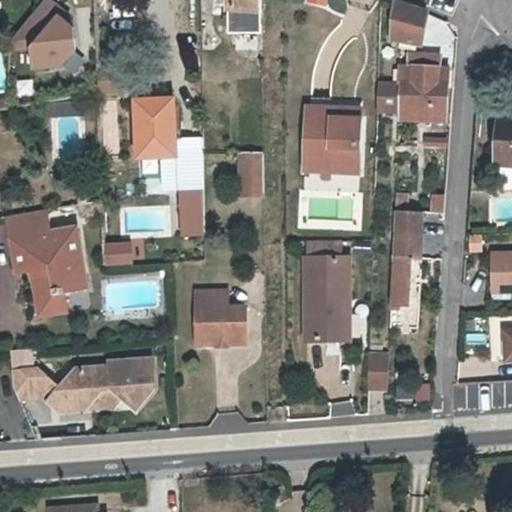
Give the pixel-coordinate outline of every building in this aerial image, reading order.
[(54,0),(42,0),(8,36),(9,46),(31,45),(32,65),(59,64),(73,50),(72,26),(66,19),(70,15),(54,0)] [(258,0),(228,0),(228,7),(226,7),(227,33),(233,33),(233,75),(257,74),(256,32),(259,32),(259,8),(258,0)] [(321,8),(323,0),(300,0),(300,2),(321,8)] [(402,43),(420,46),(429,13),(405,2),(396,1),(392,41),(402,43)] [(402,122),(448,123),(449,71),(439,70),(439,60),(409,60),(408,71),(401,72),(401,82),(375,81),(375,113),(403,114),(402,122)] [(174,96),(136,97),(139,154),(177,152),(174,96)] [(325,158),(325,167),(358,168),(357,116),(303,115),(303,157),(325,158)] [(511,121),(501,120),(497,165),(511,166),(511,121)] [(262,151),(240,151),(241,192),(262,191),(262,151)] [(175,237),(201,237),(201,186),(175,186),(175,237)] [(406,212),(407,196),(396,196),(396,212),(406,212)] [(447,202),(433,202),(432,213),(446,213),(447,202)] [(49,206),(9,212),(17,268),(30,266),(35,297),(63,293),(93,288),(84,224),(52,229),(49,206)] [(412,258),(419,258),(420,235),(395,233),(392,304),(411,304),(412,258)] [(99,242),(101,266),(130,265),(129,241),(99,242)] [(511,252),(494,253),(494,282),(511,282),(511,252)] [(418,304),(419,258),(412,258),(411,304),(418,304)] [(304,259),(304,274),(313,274),(313,259),(304,259)] [(348,260),(313,259),(313,274),(304,274),(304,342),(347,343),(348,260)] [(511,282),(494,282),(494,299),(511,298),(511,282)] [(207,343),(206,290),(194,291),(197,343),(207,343)] [(224,290),(206,290),(207,343),(245,342),(243,306),(225,306),(224,290)] [(64,304),(63,293),(35,297),(37,309),(64,304)] [(387,328),(409,329),(411,312),(388,310),(387,328)] [(11,367),(30,364),(28,348),(9,351),(11,367)] [(368,391),(389,391),(391,356),(369,355),(368,391)] [(41,370),(14,373),(16,387),(20,397),(47,395),(53,401),(56,398),(67,407),(90,405),(105,388),(115,387),(125,395),(139,407),(156,386),(153,358),(111,362),(112,366),(78,369),(63,389),(41,370)] [(105,388),(90,405),(118,403),(125,395),(115,387),(105,388)]
